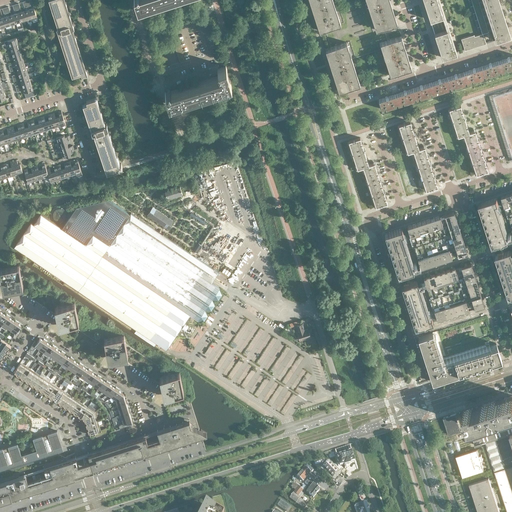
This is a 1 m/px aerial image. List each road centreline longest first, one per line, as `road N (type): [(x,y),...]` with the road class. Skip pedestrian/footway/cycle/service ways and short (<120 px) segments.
road 1 (secondary): [(271,0),(345,230)]
road 2 (secondary): [(351,229),(276,0)]
road 3 (secondary): [(293,432),(94,496)]
road 4 (secondary): [(103,511),(298,449)]
road 5 (unclassified): [(158,461),(139,397),(36,326)]
road 6 (secondary): [(345,230),(400,400)]
road 7 (secondary): [(408,397),(351,229)]
road 8 (residential): [(511,355),(463,204)]
road 9 (unclassified): [(94,496),(70,423),(2,378)]
road 10 (unclassified): [(181,146),(131,0)]
road 11 (residential): [(424,379),(378,232)]
road 12 (unclassified): [(346,415),(306,285)]
